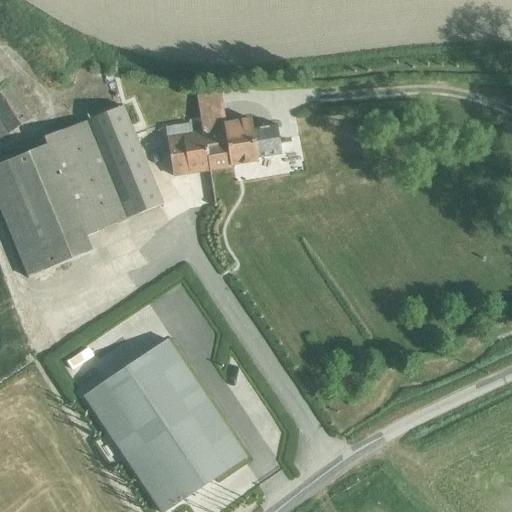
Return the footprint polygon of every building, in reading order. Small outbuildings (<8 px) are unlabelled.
[(0,93),(0,127),(5,136),(33,119),(12,86),(0,93)] [(203,132),(210,171),(231,168),(231,167),(258,162),(258,158),(281,154),(276,128),(254,131),(252,119),(226,124),(221,92),(197,96),(203,132)] [(124,106),(87,121),(128,220),(164,205),(124,106)] [(87,237),(128,220),(87,121),(45,138),(48,146),(0,164),(0,209),(28,278),(94,252),(87,237)] [(210,171),(203,132),(193,134),(191,123),(166,127),(174,177),(210,171)] [(161,511),(166,511),(247,458),(168,341),(85,397),(161,511)]
